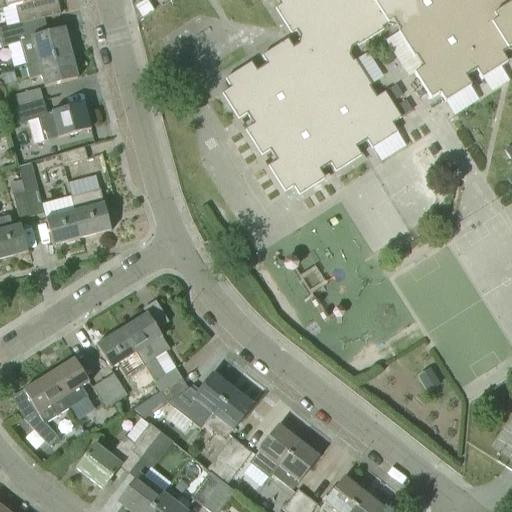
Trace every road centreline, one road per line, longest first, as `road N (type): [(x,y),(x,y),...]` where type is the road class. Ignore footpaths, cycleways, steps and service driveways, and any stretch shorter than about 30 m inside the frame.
road 1 (residential): [(450,511),(434,474),(208,298),(176,240)]
road 2 (residential): [(176,240),(108,0)]
road 3 (residential): [(0,352),(176,240)]
